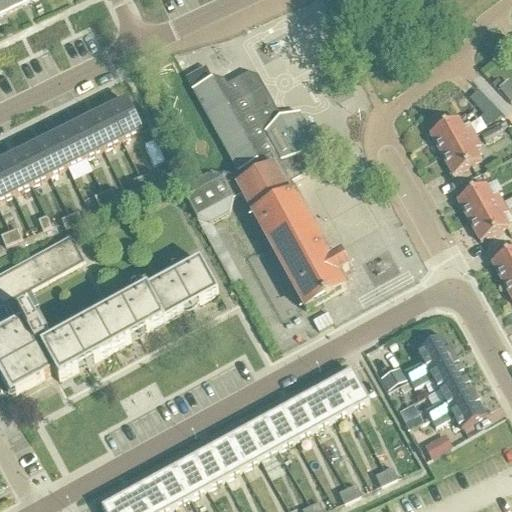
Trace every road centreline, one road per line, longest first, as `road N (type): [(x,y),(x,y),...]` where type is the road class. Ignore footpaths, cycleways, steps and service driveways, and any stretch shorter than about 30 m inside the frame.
road 1 (residential): [(45,511),(457,288)]
road 2 (residential): [(0,115),(143,44)]
road 3 (residential): [(457,288),(388,159)]
